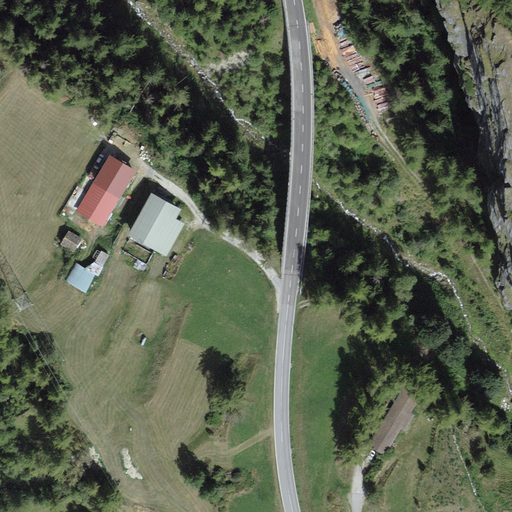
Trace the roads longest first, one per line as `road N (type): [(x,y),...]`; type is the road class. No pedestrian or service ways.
road 1 (secondary): [(293,0),(302,135),(281,381),(292,511)]
road 2 (track): [(289,291),(188,201),(147,176)]
